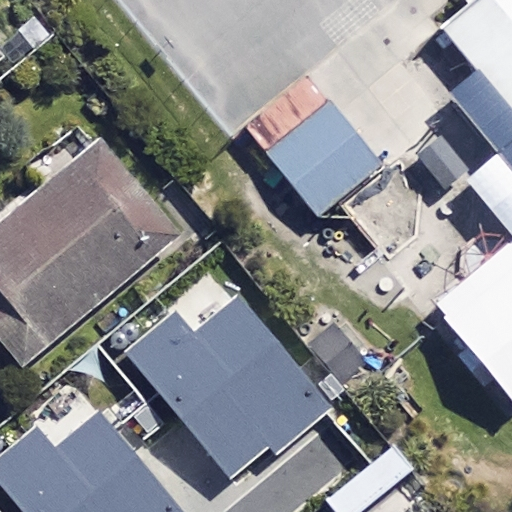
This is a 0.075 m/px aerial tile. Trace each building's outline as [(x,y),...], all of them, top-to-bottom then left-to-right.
[(511,0),(488,0),(428,50),(511,149),(511,244),(417,324),(501,423),(511,413),(511,0)] [(243,136),(315,220),(377,167),(305,83),(243,136)] [(128,172),(109,149),(0,238),(0,337),(36,381),(206,240),(141,161),(128,172)] [(122,350),(232,480),(270,448),(278,458),(335,410),(241,298),(198,334),(174,307),(122,350)] [(0,448),(0,486),(21,511),(184,511),(99,412),(56,448),(33,420),(0,448)] [(428,511),(437,506),(399,455),(333,504),(338,511),(428,511)]
